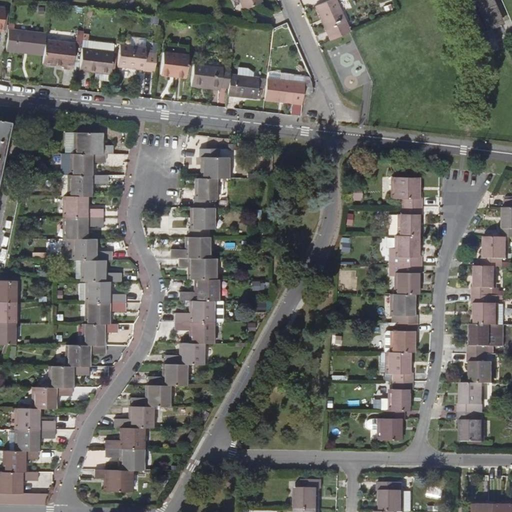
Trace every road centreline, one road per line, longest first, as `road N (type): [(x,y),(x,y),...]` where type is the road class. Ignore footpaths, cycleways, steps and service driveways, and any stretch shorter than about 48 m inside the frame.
road 1 (residential): [(64,511),(88,429),(139,353),(157,302),(133,225),(153,168)]
road 2 (residential): [(329,136),(319,244),(210,445)]
road 3 (residential): [(23,101),(329,136)]
road 4 (residential): [(413,460),(432,373),(440,273),(461,195)]
road 5 (residential): [(329,136),(511,158)]
road 6 (residential): [(353,460),(241,457),(210,445)]
road 7 (residential): [(286,0),(326,112)]
